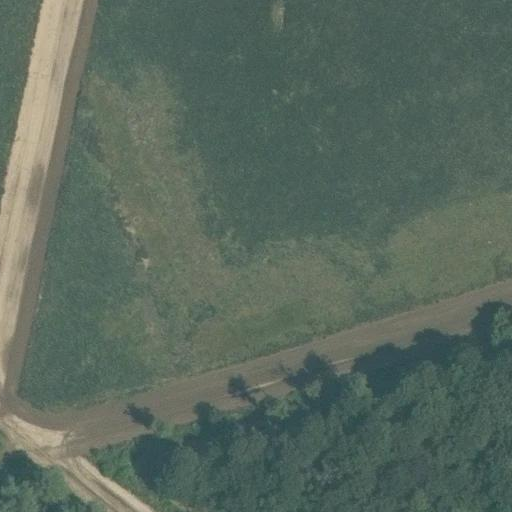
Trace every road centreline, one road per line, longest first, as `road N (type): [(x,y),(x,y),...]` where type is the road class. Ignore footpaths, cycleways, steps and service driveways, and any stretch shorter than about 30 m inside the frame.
road 1 (track): [(511,305),(0,457)]
road 2 (track): [(73,0),(0,393)]
road 3 (track): [(127,511),(0,411)]
